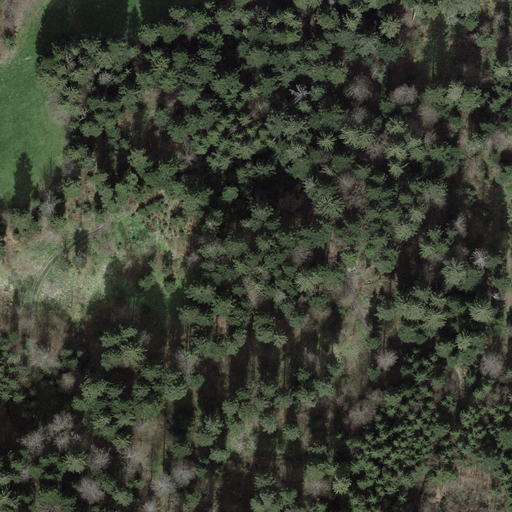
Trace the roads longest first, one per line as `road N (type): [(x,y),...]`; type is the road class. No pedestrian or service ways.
road 1 (track): [(144,511),(152,491),(141,462),(70,428),(34,382),(36,284),(102,210)]
road 2 (track): [(416,511),(503,318),(511,190)]
